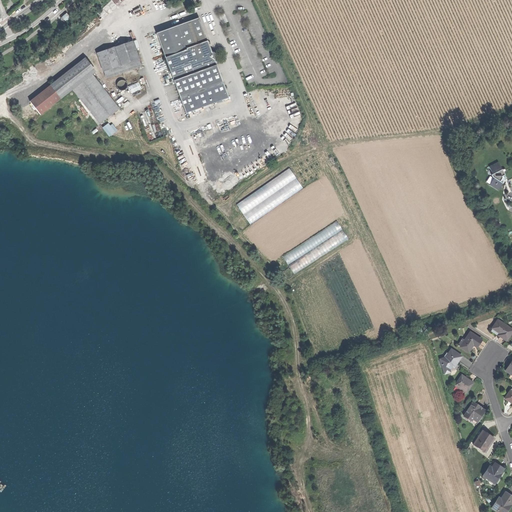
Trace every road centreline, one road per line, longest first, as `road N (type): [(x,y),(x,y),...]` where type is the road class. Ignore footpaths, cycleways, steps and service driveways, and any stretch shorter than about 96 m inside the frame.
road 1 (unknown): [(224,1),(256,73),(271,77),(279,61),(251,0)]
road 2 (unknown): [(0,98),(123,6),(135,25)]
